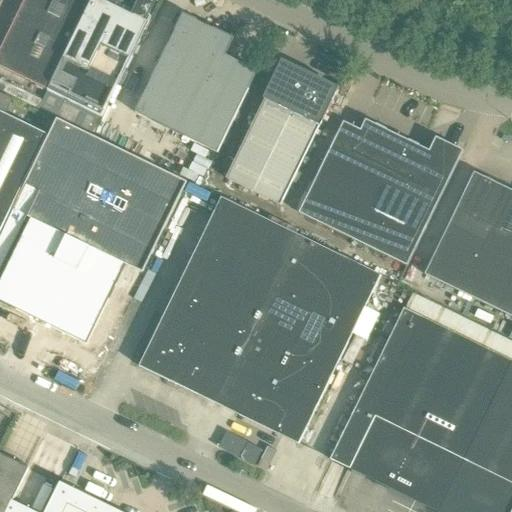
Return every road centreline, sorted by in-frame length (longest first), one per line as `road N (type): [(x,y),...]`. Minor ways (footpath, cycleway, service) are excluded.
road 1 (unclassified): [(280,511),(0,376)]
road 2 (unclassified): [(511,105),(457,95),(259,0)]
